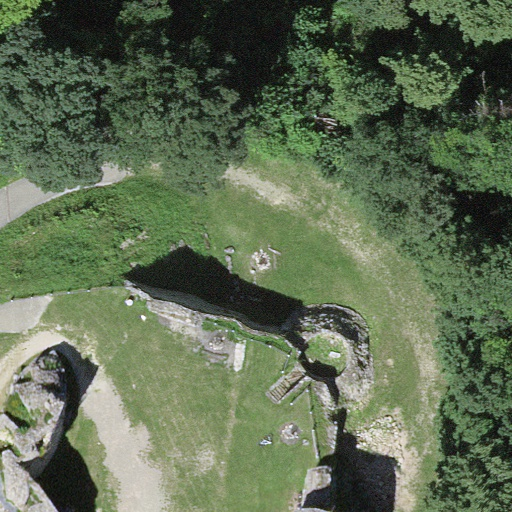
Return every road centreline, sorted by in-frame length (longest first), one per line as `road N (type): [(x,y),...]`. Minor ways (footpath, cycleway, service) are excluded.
road 1 (track): [(0,211),(83,171),(168,164),(253,179),(317,211),(371,253)]
road 2 (track): [(132,511),(97,371),(77,341),(48,321),(0,320)]
road 3 (track): [(168,164),(97,130),(0,119)]
